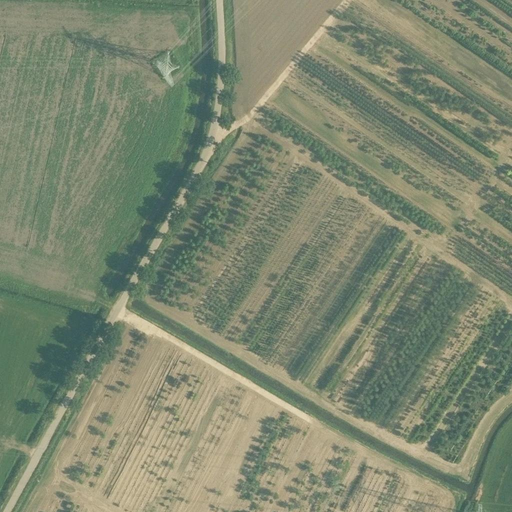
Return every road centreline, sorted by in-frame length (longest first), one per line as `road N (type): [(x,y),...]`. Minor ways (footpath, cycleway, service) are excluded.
road 1 (unclassified): [(6,511),(195,175),(218,95),(217,0)]
road 2 (track): [(210,137),(247,120),(345,0)]
